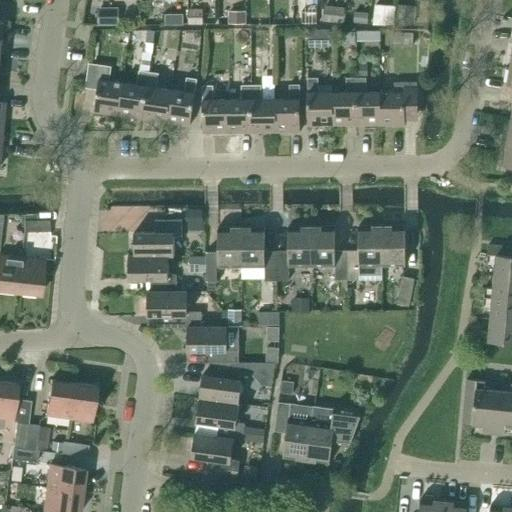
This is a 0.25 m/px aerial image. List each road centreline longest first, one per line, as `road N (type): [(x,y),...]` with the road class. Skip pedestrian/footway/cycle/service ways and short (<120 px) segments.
road 1 (residential): [(83,171),(436,167),(456,160)]
road 2 (residential): [(136,475),(262,492),(264,484),(332,491)]
road 3 (unclassified): [(136,475),(145,361),(132,346),(85,325)]
road 4 (unclassified): [(83,171),(47,114),(58,0)]
road 5 (residential): [(456,160),(467,142),(489,0)]
road 6 (unclassified): [(85,325),(71,292),(83,171)]
